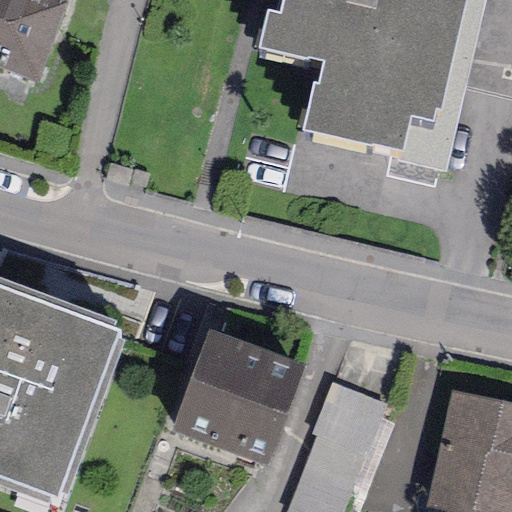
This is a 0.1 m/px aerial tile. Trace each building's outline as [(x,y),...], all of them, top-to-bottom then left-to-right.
[(0,0),(0,77),(34,91),(69,0),(0,0)] [(286,0),(278,34),(266,31),(257,68),(304,79),(305,76),(323,81),(318,103),(314,102),(302,151),(370,167),(371,163),(402,171),(403,165),(443,175),(485,0),(286,0)] [(0,300),(0,495),(43,511),(58,511),(121,346),(0,300)] [(212,341),(174,443),(270,478),(307,376),(212,341)] [(511,511),(511,409),(451,397),(425,511),(511,511)] [(335,401),(321,448),(364,461),(378,414),(335,401)]
